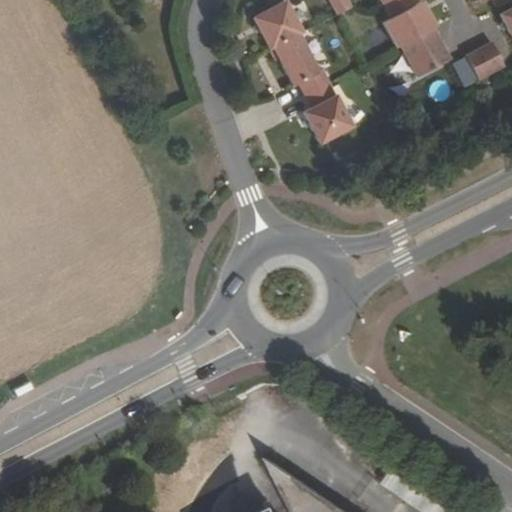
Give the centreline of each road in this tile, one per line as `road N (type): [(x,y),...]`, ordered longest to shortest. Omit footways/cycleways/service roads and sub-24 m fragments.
road 1 (tertiary): [(0,466),(247,330)]
road 2 (residential): [(271,247),(210,76),(203,46),(211,0)]
road 3 (residential): [(315,349),(360,390),(511,491)]
road 4 (tertiary): [(511,194),(342,277)]
